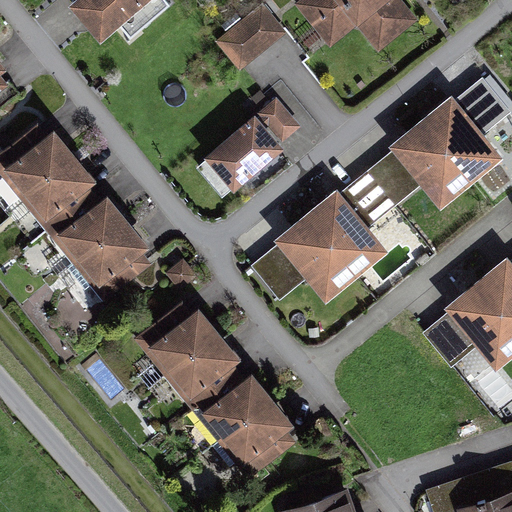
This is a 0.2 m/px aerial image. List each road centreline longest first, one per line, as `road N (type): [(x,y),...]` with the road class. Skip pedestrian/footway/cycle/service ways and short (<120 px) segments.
road 1 (residential): [(510,0),(203,254)]
road 2 (residential): [(0,9),(203,254)]
road 3 (residential): [(299,370),(511,204)]
road 4 (residential): [(111,511),(0,383)]
road 5 (residential): [(203,254),(299,370)]
